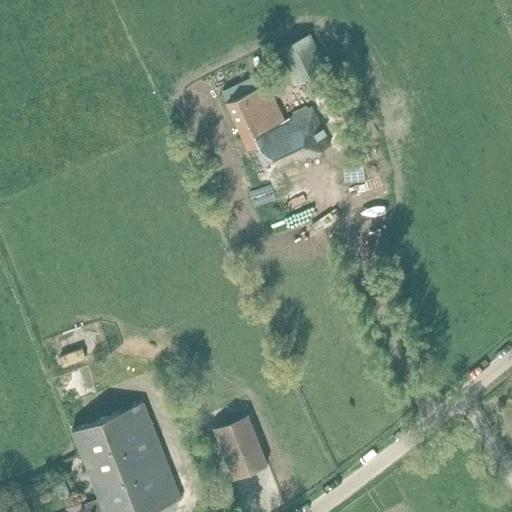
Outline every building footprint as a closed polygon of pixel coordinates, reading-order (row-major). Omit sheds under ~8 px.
[(312,31),(278,46),(295,82),(328,68),(312,31)] [(291,91),(279,61),(267,66),(279,96),(291,91)] [(261,178),(330,144),(312,106),(284,120),(262,73),(221,93),(261,178)] [(71,345),(48,354),(52,365),(75,356),(71,345)] [(147,511),(181,499),(163,453),(143,402),(72,430),(83,456),(99,499),(85,504),(87,510),(81,511),(147,511)] [(267,465),(247,414),(214,427),(234,478),(267,465)] [(30,511),(26,500),(13,505),(16,511),(30,511)]
